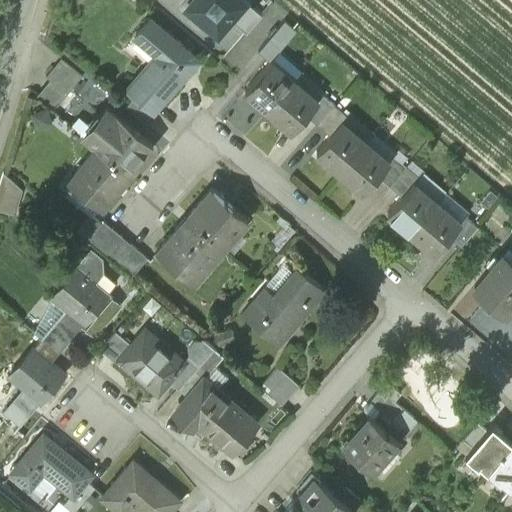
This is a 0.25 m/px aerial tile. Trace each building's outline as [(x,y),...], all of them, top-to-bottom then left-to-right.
[(229,19),(245,1),(243,0),(190,0),(186,6),(196,14),(208,25),(218,33),(229,19)] [(262,16),(245,1),(229,19),(246,34),(262,16)] [(208,25),(196,14),(192,19),(204,29),(208,25)] [(201,60),(150,16),(130,38),(152,56),(123,88),(135,98),(152,113),(154,115),(201,60)] [(284,21),(258,51),(270,60),(272,58),(296,31),(284,21)] [(83,77),(61,58),(45,76),(50,80),(38,94),(55,109),(83,77)] [(296,78),(272,58),(270,60),(242,93),(266,113),(296,78)] [(318,97),(296,78),(266,113),(289,133),(305,115),(319,98),(318,97)] [(335,106),(320,94),(318,97),(319,98),(305,115),(318,126),(335,106)] [(152,113),(135,98),(127,108),(145,123),(152,113)] [(347,116),(335,106),(318,126),(329,135),(343,119),(344,120),(347,116)] [(154,146),(108,107),(85,135),(98,146),(131,174),(154,146)] [(373,132),(350,112),(347,116),(344,120),(367,140),(373,132)] [(344,120),(343,119),(329,135),(313,153),(338,174),(367,140),(344,120)] [(389,158),(367,140),(338,174),(360,194),(376,175),(390,159),(389,158)] [(131,174),(98,146),(69,180),(101,208),(131,174)] [(406,166),(392,154),(389,158),(390,159),(376,175),(389,186),(406,166)] [(406,166),(389,186),(401,196),(415,180),(416,181),(419,177),(406,166)] [(22,187),(3,169),(0,178),(0,206),(14,211),(22,187)] [(438,200),(416,181),(415,180),(401,196),(386,214),(388,216),(389,217),(391,219),(398,225),(409,235),(438,200)] [(249,219),(213,188),(189,216),(225,247),(249,219)] [(460,218),(438,200),(409,235),(432,255),(448,236),(462,220),(460,218)] [(463,215),(460,218),(462,220),(448,236),(460,247),(477,227),(463,215)] [(225,247),(189,216),(158,252),(190,280),(203,266),(207,269),(225,247)] [(104,222),(88,241),(97,249),(113,230),(104,222)] [(122,238),(113,230),(97,249),(106,257),(122,238)] [(132,246),(122,238),(106,257),(116,264),(132,246)] [(132,246),(116,264),(132,278),(148,259),(132,246)] [(91,247),(50,295),(61,304),(78,320),(81,317),(84,319),(83,322),(84,323),(108,295),(94,282),(102,273),(103,257),(91,247)] [(511,303),(511,259),(504,252),(475,285),(505,311),(511,303)] [(271,288),(291,261),(284,256),(264,282),(271,288)] [(301,270),(278,297),(265,286),(243,314),(280,345),(326,291),(301,270)] [(108,295),(84,323),(83,322),(84,319),(81,317),(78,320),(74,325),(80,330),(83,327),(86,330),(87,330),(95,337),(122,306),(108,295)] [(78,320),(61,304),(36,333),(40,337),(54,349),(74,325),(78,320)] [(185,362),(185,361),(146,328),(131,345),(119,359),(158,393),(164,386),(185,362)] [(131,345),(116,331),(101,349),(116,363),(119,359),(131,345)] [(54,349),(40,337),(34,344),(52,360),(58,352),(54,349)] [(185,361),(185,362),(195,371),(196,370),(214,349),(204,340),(185,361)] [(34,344),(33,343),(7,373),(22,386),(40,401),(42,403),(67,373),(52,360),(34,344)] [(195,371),(185,362),(164,386),(175,395),(180,389),(195,371)] [(300,385),(278,367),(260,388),(282,406),(300,385)] [(195,371),(180,389),(188,396),(201,381),(203,383),(206,379),(196,370),(195,371)] [(188,396),(175,412),(193,426),(198,420),(233,450),(256,422),(215,387),(212,390),(203,383),(201,381),(188,396)] [(401,393),(387,382),(380,390),(394,402),(401,393)] [(22,386),(3,408),(20,424),(40,401),(22,386)] [(380,390),(370,402),(394,422),(403,410),(394,402),(380,390)] [(399,440),(369,414),(343,445),(373,471),(399,440)] [(478,424),(463,440),(473,449),(488,432),(478,424)] [(511,445),(511,442),(492,427),(488,432),(473,449),(467,457),(478,467),(483,462),(491,470),(511,445)] [(91,474),(44,434),(18,464),(12,470),(30,485),(44,469),(72,493),(74,494),(87,479),(91,474)] [(511,445),(491,470),(488,473),(500,483),(504,479),(511,485),(511,445)] [(134,460),(103,497),(117,509),(125,500),(138,511),(169,511),(180,500),(134,460)] [(314,478),(305,489),(296,500),(293,498),(288,503),(297,511),(352,511),(354,510),(335,495),(314,478)] [(87,479),(74,494),(72,493),(64,503),(73,511),(74,511),(96,487),(87,479)] [(343,485),(335,495),(354,510),(362,501),(343,485)] [(428,511),(413,499),(405,509),(408,511),(428,511)] [(297,511),(288,503),(285,506),(287,509),(284,511),(297,511)]
